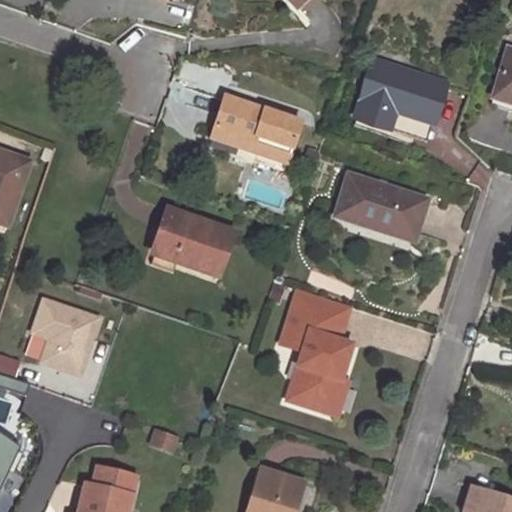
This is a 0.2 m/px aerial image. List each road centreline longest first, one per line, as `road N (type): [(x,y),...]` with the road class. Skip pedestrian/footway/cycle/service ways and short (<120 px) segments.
road 1 (residential): [(511,199),(493,194),(394,511)]
road 2 (residential): [(139,74),(0,23)]
